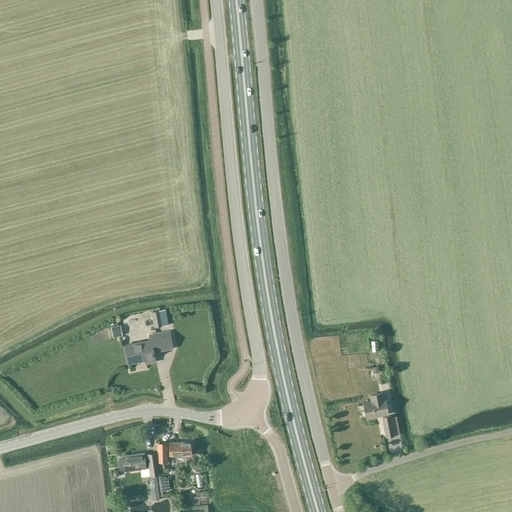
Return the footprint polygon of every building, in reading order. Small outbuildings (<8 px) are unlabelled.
[(166,309),(152,312),(155,328),(169,325),(166,309)] [(111,328),(113,338),(120,337),(118,326),(111,328)] [(168,331),(149,335),(150,340),(124,345),(128,365),(145,361),(145,363),(154,361),(151,347),(156,346),(157,351),(171,348),(168,331)] [(366,419),(389,415),(386,398),(384,398),(383,393),(369,395),(370,401),(363,403),(366,419)] [(396,416),(391,417),(391,415),(382,417),(386,438),(395,436),(395,435),(400,434),(396,416)] [(167,443),(157,443),(157,452),(157,453),(158,462),(168,462),(167,456),(191,456),(190,442),(167,443)] [(120,458),(118,460),(119,468),(121,469),(124,469),(124,471),(141,469),(142,477),(150,476),(147,454),(145,454),(144,452),(122,456),(123,458),(120,458)] [(157,453),(147,454),(150,476),(159,475),(160,475),(158,464),(158,462),(157,453)] [(160,500),(158,487),(151,488),(152,501),(160,500)]
